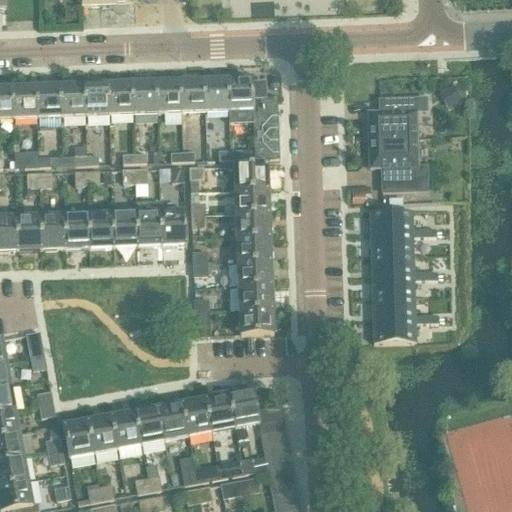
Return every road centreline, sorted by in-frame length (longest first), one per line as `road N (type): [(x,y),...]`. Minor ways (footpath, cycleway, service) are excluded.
road 1 (residential): [(316,511),(303,46)]
road 2 (residential): [(0,58),(176,53)]
road 3 (residential): [(303,46),(437,39)]
road 4 (residential): [(176,53),(303,46)]
